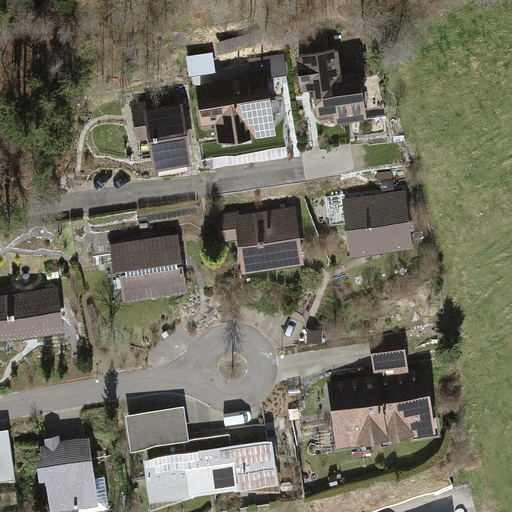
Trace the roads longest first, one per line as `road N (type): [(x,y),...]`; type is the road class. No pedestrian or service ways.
road 1 (residential): [(0,216),(344,164)]
road 2 (residential): [(168,382),(215,398),(249,393),(262,374),(259,353),(234,339),(211,346)]
road 3 (residential): [(168,382),(0,412)]
